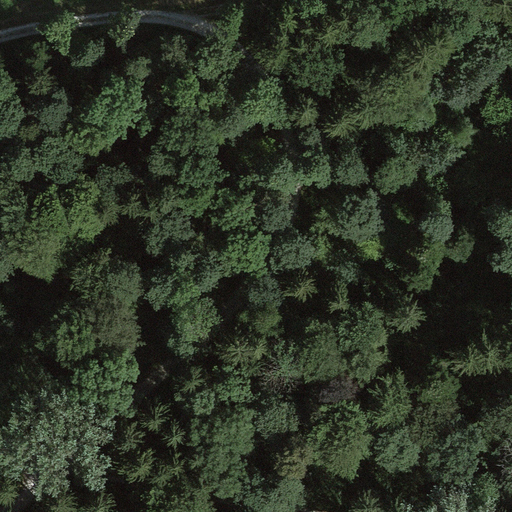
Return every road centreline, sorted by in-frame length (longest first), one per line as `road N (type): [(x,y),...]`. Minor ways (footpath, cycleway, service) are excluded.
road 1 (track): [(165,14),(205,26),(259,73),(290,153),(285,217),(252,281),(218,319),(2,511)]
road 2 (track): [(312,511),(0,449)]
road 3 (track): [(0,30),(165,14)]
